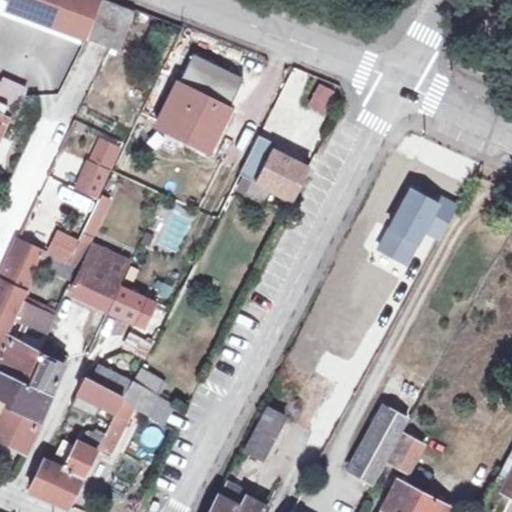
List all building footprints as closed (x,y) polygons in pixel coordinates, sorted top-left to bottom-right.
[(88,40),(103,0),(12,0),(9,10),(51,25),(88,40)] [(120,52),(136,12),(104,0),(103,0),(88,40),(111,48),(120,52)] [(312,149),(340,89),(292,66),(264,127),(312,149)] [(0,84),(0,134),(6,120),(13,123),(18,112),(0,104),(0,85),(0,84)] [(212,147),(230,110),(178,85),(159,126),(190,141),(192,138),(212,147)] [(277,144),(260,136),(241,174),(294,200),(310,168),(274,150),(277,144)] [(93,163),(81,191),(80,191),(96,198),(111,165),(114,166),(121,151),(103,143),(94,163),(93,163)] [(103,196),(81,242),(88,246),(109,199),(103,196)] [(48,251),(55,255),(65,235),(57,231),(48,251)] [(156,236),(147,232),(142,242),(151,247),(156,236)] [(71,263),(81,242),(65,235),(55,255),(71,263)] [(46,254),(18,242),(13,254),(19,257),(12,271),(33,280),(38,272),(40,266),(46,254)] [(70,265),(78,268),(88,246),(81,242),(71,263),(70,265)] [(111,283),(121,262),(93,248),(71,295),(109,311),(120,287),(111,283)] [(19,257),(13,254),(1,280),(0,281),(0,346),(8,328),(11,329),(16,318),(24,302),(25,297),(33,280),(12,271),(19,257)] [(78,268),(70,265),(46,254),(40,266),(51,271),(72,281),(78,268)] [(120,287),(130,266),(121,262),(111,283),(120,287)] [(48,277),(51,271),(40,266),(38,272),(48,277)] [(135,323),(146,300),(120,287),(109,311),(110,311),(135,323)] [(55,316),(57,311),(25,297),(24,302),(55,316)] [(135,323),(146,328),(157,305),(146,300),(135,323)] [(47,333),(55,316),(24,302),(16,318),(47,333)] [(19,340),(41,349),(47,335),(25,326),(19,340)] [(154,346),(146,342),(131,335),(125,348),(148,360),(152,352),(154,346)] [(44,354),(42,353),(8,336),(1,352),(0,353),(0,371),(31,387),(45,355),(44,354)] [(215,343),(201,336),(192,355),(205,362),(215,343)] [(154,346),(157,341),(149,337),(146,342),(154,346)] [(31,387),(51,397),(68,360),(47,348),(44,354),(45,355),(31,387)] [(159,379),(164,370),(153,365),(158,355),(152,352),(148,360),(147,362),(144,367),(142,370),(159,379)] [(142,370),(144,367),(132,362),(124,378),(135,384),(136,383),(142,370)] [(135,384),(124,378),(100,366),(92,381),(115,393),(118,389),(127,393),(124,398),(127,399),(135,384)] [(165,382),(159,379),(142,370),(136,383),(157,395),(160,391),(163,385),(165,382)] [(0,402),(40,422),(51,397),(31,387),(0,371),(0,402)] [(118,389),(115,393),(92,381),(86,379),(79,393),(103,404),(117,412),(124,398),(127,393),(118,389)] [(175,406),(157,395),(136,383),(135,384),(127,399),(126,402),(128,403),(135,407),(165,424),(175,406)] [(103,404),(79,393),(75,401),(72,406),(96,418),(103,404)] [(110,457),(128,419),(122,416),(128,403),(126,402),(127,399),(124,398),(117,412),(111,424),(107,434),(99,448),(98,450),(110,457)] [(0,439),(26,452),(40,422),(0,402),(0,439)] [(128,419),(135,407),(128,403),(122,416),(128,419)] [(373,484),(408,419),(384,406),(349,471),(373,484)] [(265,460),(287,419),(267,409),(246,450),(265,460)] [(265,460),(271,464),(293,422),(287,419),(265,460)] [(413,420),(408,430),(405,435),(420,444),(423,439),(429,428),(413,420)] [(150,426),(141,439),(154,449),(163,436),(150,426)] [(99,448),(107,434),(97,429),(94,435),(88,432),(84,441),(99,448)] [(423,446),(420,444),(405,435),(403,434),(386,465),(391,468),(394,464),(409,473),(423,446)] [(70,507),(98,450),(77,441),(68,435),(65,441),(53,463),(46,460),(30,490),(70,507)] [(511,450),(497,479),(493,487),(479,511),(505,511),(511,499),(511,450)] [(252,501),(256,494),(228,480),(219,497),(242,508),(246,498),(252,501)] [(437,511),(442,504),(399,481),(384,510),(387,511),(386,511),(437,511)] [(268,509),(271,502),(256,494),(252,501),(268,509)] [(239,511),(242,508),(219,497),(218,496),(209,511),(239,511)] [(266,511),(268,509),(252,501),(246,498),(242,508),(239,511),(266,511)]
